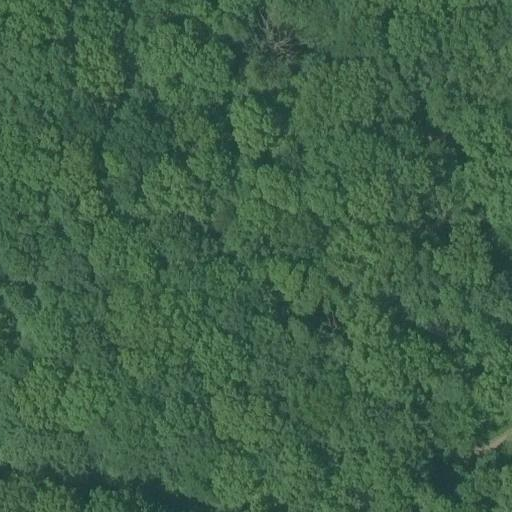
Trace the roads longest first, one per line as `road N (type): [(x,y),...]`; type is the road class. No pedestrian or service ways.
road 1 (secondary): [(168,511),(0,487)]
road 2 (track): [(383,511),(511,431)]
